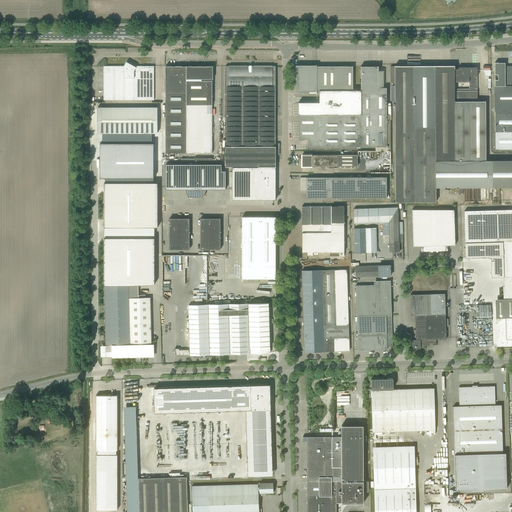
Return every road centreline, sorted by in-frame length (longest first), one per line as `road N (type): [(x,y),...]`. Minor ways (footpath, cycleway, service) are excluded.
road 1 (primary): [(112,33),(511,25)]
road 2 (unclassified): [(0,395),(90,373),(284,367)]
road 3 (unclassified): [(285,47),(511,40)]
road 4 (unclassified): [(112,33),(148,43),(285,47)]
road 5 (unclassified): [(284,209),(285,47)]
road 6 (unclassified): [(284,367),(284,209)]
road 7 (unclassified): [(402,363),(402,270),(463,265)]
road 8 (unclassified): [(289,511),(284,367)]
